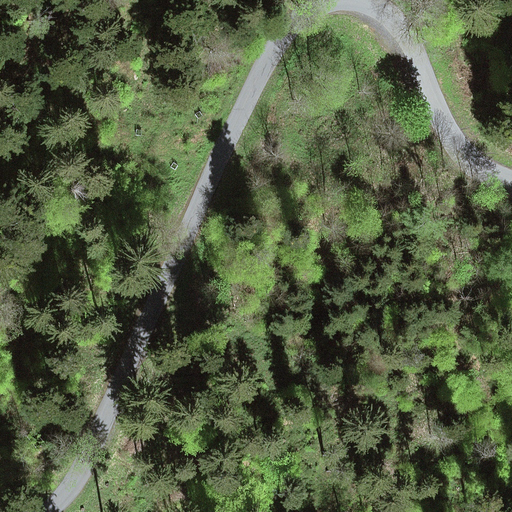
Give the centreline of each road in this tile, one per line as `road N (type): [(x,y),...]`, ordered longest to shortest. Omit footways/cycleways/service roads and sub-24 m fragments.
road 1 (unclassified): [(332,0),(303,10),(261,62),(94,445),(75,482),(46,511)]
road 2 (unclassified): [(511,173),(489,168),(448,122),(408,36),(353,0)]
